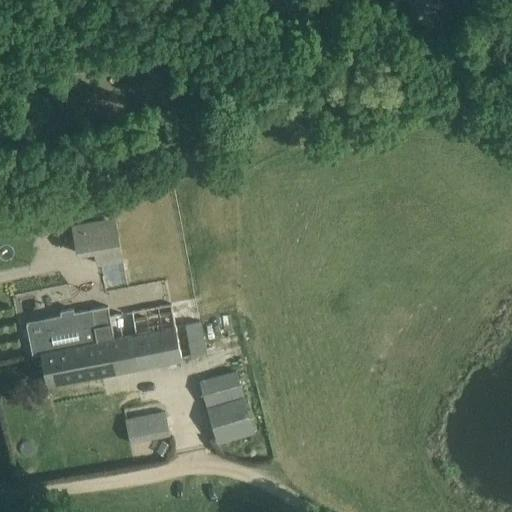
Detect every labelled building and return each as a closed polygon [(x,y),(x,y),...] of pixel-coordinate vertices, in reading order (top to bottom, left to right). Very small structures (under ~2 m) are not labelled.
[(413,0),(408,15),(438,27),(448,0),(413,0)] [(124,51),(116,65),(134,74),(141,60),(124,51)] [(152,66),(141,87),(158,96),(170,75),(152,66)] [(122,260),(115,219),(71,226),(76,254),(94,251),(96,265),(122,260)] [(108,306),(91,309),(98,341),(105,340),(112,372),(182,359),(182,357),(192,356),(205,353),(199,321),(176,326),(171,303),(110,315),(108,306)] [(44,333),(30,336),(33,354),(41,353),(47,385),(112,372),(105,340),(98,341),(91,309),(74,312),(74,308),(60,311),(61,315),(45,318),(47,330),(44,333)] [(253,431),(235,371),(200,381),(218,442),(253,431)] [(170,435),(165,411),(126,419),(130,442),(170,435)]
